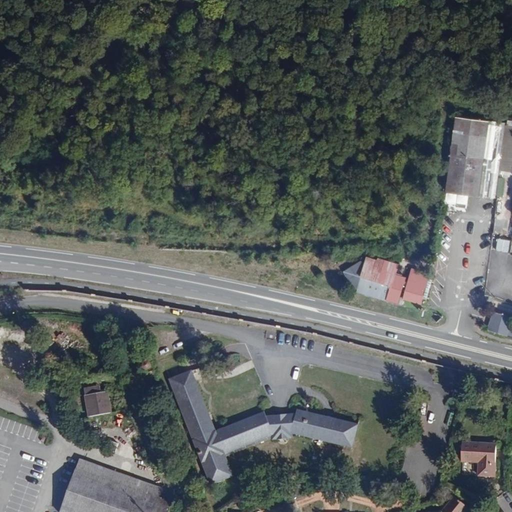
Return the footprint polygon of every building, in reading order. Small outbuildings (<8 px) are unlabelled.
[(499,170),(505,125),(506,123),(457,117),(447,192),(469,195),(496,198),(499,170)] [(511,171),(511,125),(505,125),(499,170),(511,171)] [(469,195),(447,192),(445,204),(456,205),(455,208),(467,209),(469,195)] [(509,252),(511,240),(498,238),(497,250),(509,252)] [(427,300),(433,280),(429,279),(430,275),(413,270),(410,281),(405,280),(406,278),(396,275),(399,265),(379,259),(379,262),(368,258),(368,259),(363,257),(362,261),(344,272),(352,287),(358,289),(358,291),(402,305),(404,299),(422,304),(423,299),(427,300)] [(508,336),(511,322),(511,316),(493,311),(488,330),(508,336)] [(155,375),(153,368),(151,369),(151,368),(152,367),(152,365),(152,364),(151,363),(150,362),(149,362),(147,362),(146,363),(145,363),(144,364),(144,366),(144,367),(145,368),(146,369),(147,370),(144,370),(145,377),(155,375)] [(216,432),(191,370),(170,378),(212,485),(234,477),(225,454),(274,435),(274,439),(293,438),(293,434),(294,434),(291,414),(275,415),(267,416),(266,412),(216,432)] [(111,413),(107,392),(102,393),(98,393),(97,387),(85,389),(90,417),(111,413)] [(353,448),(359,425),(298,410),(297,414),(291,414),(294,434),(353,448)] [(495,476),(497,444),(463,442),(462,461),(463,461),(480,463),(479,475),(495,476)] [(169,511),(173,502),(161,498),(90,473),(93,464),(80,459),(61,511),(169,511)] [(164,489),(93,464),(90,473),(161,498),(164,489)] [(465,511),(469,508),(456,497),(442,511),(430,511),(428,511),(465,511)]
